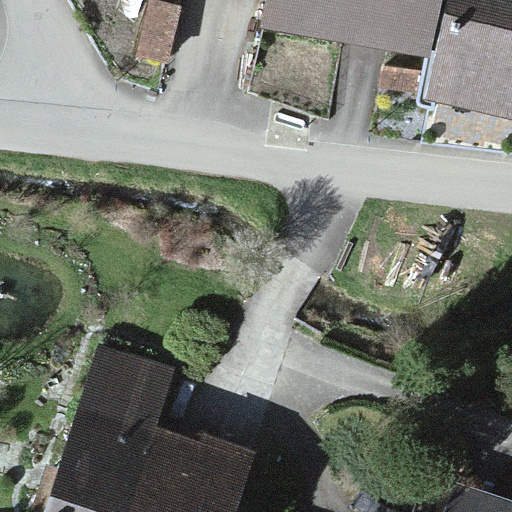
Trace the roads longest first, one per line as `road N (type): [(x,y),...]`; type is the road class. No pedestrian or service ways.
road 1 (unclassified): [(58,128),(511,194)]
road 2 (residential): [(22,0),(58,128)]
